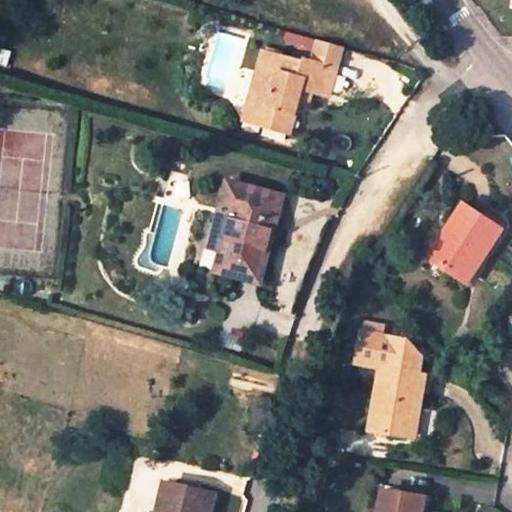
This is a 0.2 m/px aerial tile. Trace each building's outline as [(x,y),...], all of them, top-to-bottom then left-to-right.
[(317,42),(311,64),(337,71),(344,50),(317,42)] [(305,90),(315,93),(330,98),(337,71),(311,64),(310,67),(265,55),(251,105),(258,107),(254,125),(291,135),(301,101),(305,90)] [(305,90),(301,101),(312,104),(315,93),(305,90)] [(247,123),(254,125),(258,107),(251,105),(247,123)] [(236,216),(226,252),(221,273),(262,284),(283,199),(232,186),(225,214),(236,216)] [(465,204),(449,229),(454,233),(437,260),(471,283),(505,230),(465,204)] [(216,249),(226,252),(236,216),(225,214),(216,249)] [(431,257),(437,260),(454,233),(449,229),(431,257)] [(399,329),(365,323),(364,333),(397,339),(399,329)] [(423,408),(428,375),(420,373),(423,357),(411,341),(397,339),(364,333),(359,362),(384,367),(372,432),(411,439),(416,407),(423,408)] [(273,421),(274,402),(257,400),(254,430),(272,433),(273,421)] [(423,408),(416,407),(411,439),(417,440),(423,408)] [(168,485),(161,511),(212,511),(216,496),(168,485)] [(424,511),(427,497),(384,490),(380,511),(424,511)]
